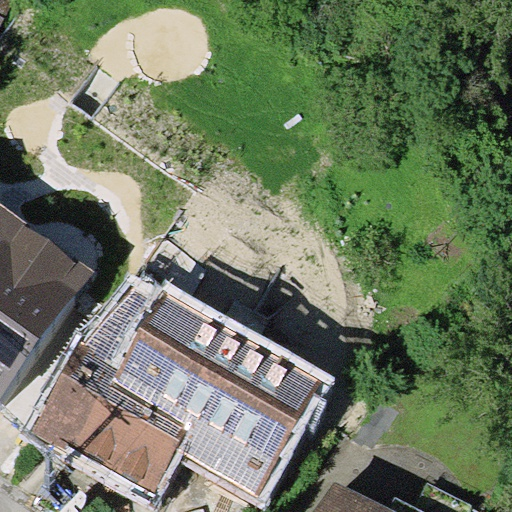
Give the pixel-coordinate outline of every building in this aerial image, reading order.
[(0,0),(0,31),(17,0),(0,0)] [(0,400),(93,270),(0,204),(0,400)] [(321,381),(162,287),(157,295),(125,276),(31,435),(148,503),(179,451),(254,495),(321,381)] [(395,511),(388,508),(335,482),(315,511),(395,511)] [(469,511),(473,506),(428,482),(414,507),(423,511),(469,511)] [(394,497),(388,508),(395,511),(423,511),(414,507),(394,497)]
